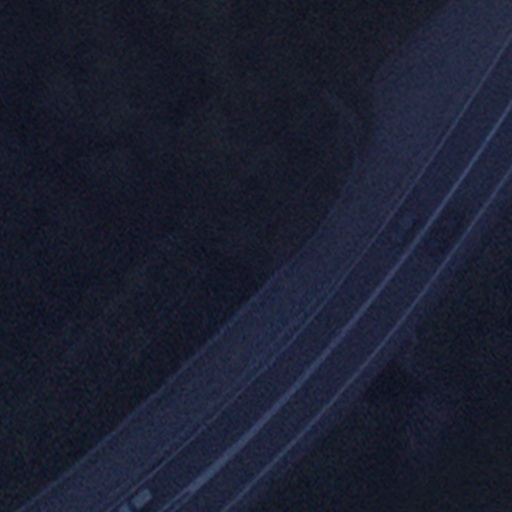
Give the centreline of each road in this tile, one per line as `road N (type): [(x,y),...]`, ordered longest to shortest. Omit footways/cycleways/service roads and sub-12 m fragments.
road 1 (unclassified): [(497,0),(362,205),(264,322),(52,511)]
road 2 (secondary): [(511,112),(334,349),(165,511)]
